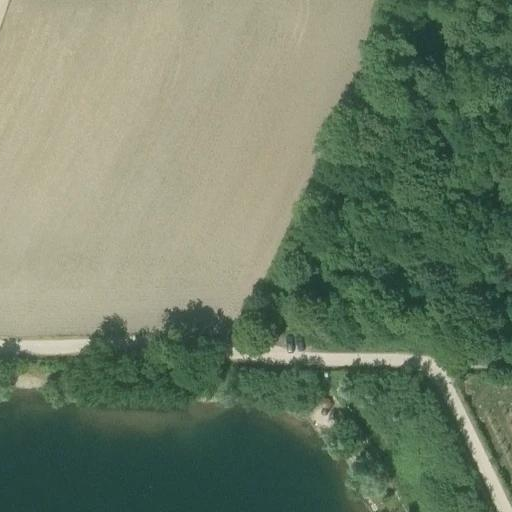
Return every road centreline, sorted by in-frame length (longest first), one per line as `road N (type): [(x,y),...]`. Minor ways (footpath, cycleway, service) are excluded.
road 1 (track): [(433,363),(0,348)]
road 2 (track): [(503,511),(433,363)]
